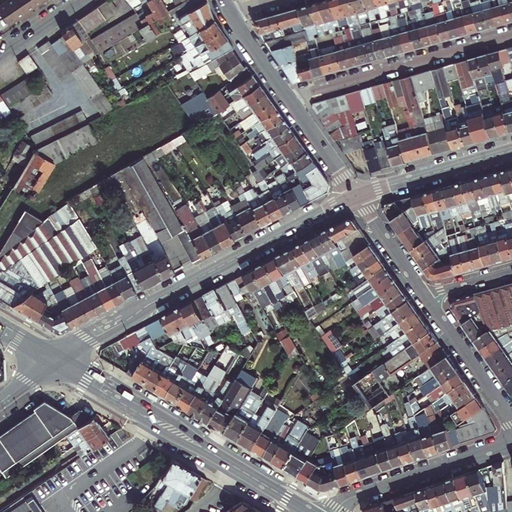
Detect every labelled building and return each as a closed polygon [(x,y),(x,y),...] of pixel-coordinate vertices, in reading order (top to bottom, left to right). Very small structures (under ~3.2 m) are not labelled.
[(30,17),(18,0),(7,0),(0,5),(0,10),(10,25),(20,18),(23,21),(30,17)] [(34,9),(44,1),(43,0),(18,0),(30,17),(37,12),(34,9)] [(106,0),(97,7),(104,18),(117,10),(109,0),(106,0)] [(161,0),(146,0),(149,6),(137,14),(144,25),(148,23),(168,11),(161,0)] [(199,31),(214,20),(213,19),(206,0),(186,0),(172,9),(175,14),(184,9),(194,27),(187,31),(190,36),(199,31)] [(331,0),(327,0),(321,2),(328,26),(330,34),(336,33),(334,24),(338,23),(331,0)] [(342,0),(331,0),(338,23),(339,26),(345,24),(342,16),(347,15),(342,0)] [(353,0),(342,0),(347,15),(350,28),(359,26),(361,25),(359,17),(353,0)] [(365,0),(353,0),(359,17),(361,25),(369,23),(372,22),(365,0)] [(376,0),(365,0),(372,22),(377,21),(375,13),(376,13),(374,7),(379,6),(376,0)] [(388,0),(376,0),(379,6),(382,19),(387,18),(388,18),(385,4),(389,3),(388,0)] [(401,5),(398,0),(388,0),(389,3),(393,16),(396,15),(403,13),(401,8),(397,9),(396,6),(401,5)] [(398,0),(401,5),(401,8),(403,13),(404,13),(411,11),(413,10),(412,5),(407,7),(404,0),(398,0)] [(410,0),(412,5),(413,10),(414,10),(417,9),(419,9),(417,1),(419,0),(410,0)] [(455,17),(460,36),(469,33),(464,15),(461,5),(459,6),(457,0),(449,0),(451,4),(455,17)] [(321,2),(310,5),(316,24),(319,37),(325,36),(323,28),(328,26),(321,2)] [(511,21),(511,10),(510,2),(501,5),(506,23),(511,21)] [(451,38),(446,20),(444,13),(440,14),(437,3),(434,4),(432,5),(437,23),(442,41),(451,38)] [(310,5),(299,8),(306,30),(309,40),(315,39),(311,25),(316,24),(310,5)] [(506,23),(501,5),(492,7),(497,25),(506,23)] [(104,18),(97,7),(77,21),(85,32),(104,18)] [(497,25),(492,7),(482,10),(488,28),(497,25)] [(279,14),(283,28),(296,24),(298,30),(298,29),(299,31),(306,30),(299,8),(279,14)] [(419,28),(420,27),(415,12),(414,10),(413,10),(411,11),(412,13),(410,14),(414,29),(409,30),(415,49),(424,46),(419,28)] [(488,28),(482,10),(473,12),(479,30),(488,28)] [(479,30),(473,12),(464,15),(469,33),(479,30)] [(144,25),(137,14),(91,40),(98,52),(138,28),(144,25)] [(255,26),(272,51),(292,45),(309,40),(306,30),(299,31),(285,35),(283,28),(279,14),(257,20),(255,26)] [(390,26),(398,24),(397,20),(396,15),(393,16),(388,18),(387,18),(390,26)] [(460,36),(455,17),(446,20),(451,38),(460,36)] [(199,31),(190,36),(180,42),(187,51),(220,29),(214,21),(214,20),(199,31)] [(77,44),(84,40),(88,37),(85,32),(77,21),(61,32),(64,36),(83,62),(89,58),(86,53),(84,54),(77,44)] [(388,56),(380,30),(377,31),(375,25),(378,24),(377,21),(372,22),(369,23),(374,40),(379,59),(388,56)] [(155,36),(148,23),(144,25),(138,28),(145,41),(155,36)] [(397,54),(391,35),(390,32),(386,33),(383,24),(381,24),(381,23),(378,24),(380,30),(388,56),(397,54)] [(442,41),(437,23),(428,25),(433,43),(442,41)] [(433,43),(428,25),(420,27),(419,28),(424,46),(433,43)] [(352,36),(361,33),(359,26),(350,28),(350,29),(352,36)] [(190,72),(211,61),(215,58),(231,49),(233,48),(220,29),(187,51),(178,56),(190,72)] [(347,40),(343,41),(351,67),(360,64),(355,46),(352,36),(350,29),(345,30),(347,40)] [(415,49),(409,30),(400,33),(406,51),(415,49)] [(406,51),(400,33),(391,35),(397,54),(406,51)] [(83,62),(64,36),(52,45),(70,71),(71,70),(82,63),(83,62)] [(351,67),(343,41),(342,36),(333,38),(336,51),(342,69),(351,67)] [(374,40),(364,43),(369,62),(379,59),(374,40)] [(71,73),(48,41),(37,49),(59,81),(71,73)] [(364,43),(355,46),(360,64),(369,62),(364,43)] [(280,63),(296,58),(292,45),(272,51),(280,63)] [(238,72),(240,75),(248,69),(246,66),(244,67),(231,49),(215,58),(222,68),(229,78),(238,72)] [(500,50),(489,54),(494,73),(497,83),(506,81),(502,67),(505,66),(500,50)] [(342,69),(336,51),(328,53),(333,72),(342,69)] [(328,53),(319,56),(324,74),(333,72),(328,53)] [(31,70),(36,66),(28,54),(23,58),(31,70)] [(479,56),(484,76),(494,73),(489,54),(479,56)] [(324,74),(319,56),(309,59),(311,63),(311,66),(315,77),(324,74)] [(479,56),(469,59),(474,78),(478,91),(484,89),(488,88),(487,85),(484,76),(479,56)] [(26,74),(31,70),(23,58),(18,61),(26,74)] [(211,61),(190,72),(192,76),(197,82),(222,68),(215,58),(211,61)] [(303,80),(300,69),(296,58),(280,63),(292,80),(297,82),(303,80)] [(469,115),(477,142),(491,138),(483,111),(482,107),(479,94),(478,91),(474,78),(469,59),(455,63),(459,80),(464,97),(470,95),(473,105),(467,107),(469,115)] [(115,109),(82,63),(71,70),(103,116),(115,109)] [(455,63),(444,66),(448,82),(459,80),(455,63)] [(303,80),(315,77),(311,66),(300,69),(303,80)] [(440,97),(440,99),(452,95),(448,82),(444,66),(432,70),(437,87),(440,97)] [(240,75),(208,98),(218,113),(230,104),(259,84),(248,69),(240,75)] [(411,76),(416,93),(437,87),(432,70),(411,76)] [(420,134),(417,135),(423,157),(433,154),(428,135),(420,107),(416,93),(411,76),(400,79),(404,91),(406,98),(409,97),(415,120),(416,120),(420,134)] [(29,77),(2,95),(9,106),(37,89),(29,77)] [(384,83),(388,96),(397,93),(404,91),(400,79),(384,83)] [(497,83),(498,85),(499,91),(502,103),(503,105),(511,132),(511,131),(511,100),(510,101),(508,91),(509,91),(506,81),(497,83)] [(16,118),(54,94),(48,82),(41,87),(37,89),(9,106),(16,118)] [(388,96),(384,83),(375,86),(379,99),(388,97),(388,96)] [(236,112),(248,104),(264,93),(259,84),(230,104),(236,112)] [(498,85),(491,87),(488,88),(489,92),(489,94),(499,91),(498,85)] [(372,87),(362,89),(367,104),(376,101),(372,87)] [(181,104),(195,126),(218,113),(208,98),(203,91),(181,104)] [(367,122),(358,91),(348,94),(357,124),(362,123),(364,128),(356,130),(357,134),(361,133),(371,130),(368,121),(367,122)] [(248,116),(270,101),(264,93),(248,104),(250,108),(242,113),(245,118),(248,116)] [(400,105),(397,93),(388,96),(388,97),(391,108),(400,105)] [(344,126),(338,118),(335,114),(342,112),(350,110),(345,94),(337,97),(325,100),(313,103),(312,107),(317,115),(321,121),(326,127),(330,134),(335,140),(348,136),(345,127),(344,126)] [(259,120),(276,109),(270,101),(248,116),(250,120),(244,123),(248,128),(259,120)] [(455,106),(458,117),(466,145),(477,142),(469,115),(464,116),(464,113),(462,106),(460,107),(459,104),(455,106)] [(490,109),(483,111),(491,138),(501,135),(493,105),(489,107),(490,109)] [(493,105),(501,135),(511,132),(503,105),(496,107),(495,105),(493,105)] [(466,145),(458,117),(449,119),(446,107),(443,108),(449,129),(454,148),(466,145)] [(282,117),(276,109),(259,120),(262,124),(254,130),(257,134),(265,129),(282,117)] [(64,135),(70,132),(76,129),(83,126),(88,123),(89,123),(83,110),(76,114),(70,117),(64,120),(58,123),(51,126),(45,130),(39,133),(32,136),(38,148),(45,145),(51,142),(58,139),(64,135)] [(287,125),(282,117),(265,129),(268,132),(259,138),(263,143),(265,141),(287,125)] [(407,162),(400,140),(399,136),(395,123),(387,126),(386,122),(382,123),(385,134),(389,146),(394,165),(407,162)] [(70,132),(64,135),(58,139),(51,142),(45,145),(38,148),(38,149),(35,150),(35,151),(54,163),(96,142),(88,123),(83,126),(76,129),(70,132)] [(271,150),(293,134),(287,125),(265,141),(267,145),(265,146),(268,151),(271,150)] [(433,154),(454,148),(449,129),(428,135),(433,154)] [(299,142),(293,134),(271,150),(273,153),(271,154),(274,159),(299,142)] [(352,151),(358,149),(365,148),(363,141),(363,140),(361,134),(354,136),(348,138),(341,140),(345,153),(352,151)] [(423,157),(417,135),(400,140),(407,162),(423,157)] [(382,169),(376,150),(374,140),(368,141),(370,148),(365,150),(371,172),(382,169)] [(305,150),(299,142),(274,159),(271,161),(277,169),(278,168),(279,168),(280,167),(305,150)] [(250,151),(245,143),(241,146),(247,154),(250,151)] [(382,169),(394,165),(389,146),(376,150),(382,169)] [(311,159),(305,150),(280,167),(281,169),(284,174),(285,176),(289,174),(285,168),(288,167),(291,172),(311,159)] [(35,151),(13,188),(32,199),(43,182),(47,184),(53,175),(48,172),(54,163),(35,151)] [(162,240),(176,232),(182,229),(141,157),(130,163),(122,169),(162,240)] [(264,167),(258,159),(252,162),(257,169),(258,171),(262,168),(264,167)] [(289,174),(285,176),(301,204),(326,190),(328,183),(311,159),(291,172),(289,174)] [(267,176),(262,168),(258,171),(264,179),(267,176)] [(277,169),(272,173),(277,183),(291,209),(301,204),(285,176),(284,174),(282,175),(278,168),(277,169)] [(271,220),(283,214),(269,188),(264,179),(258,171),(257,169),(254,171),(255,174),(253,175),(267,200),(262,203),(271,220)] [(511,192),(511,172),(511,169),(501,171),(508,194),(511,192)] [(492,174),(497,194),(500,204),(510,201),(508,194),(501,171),(492,174)] [(482,177),(488,196),(497,194),(492,174),(482,177)] [(472,180),(478,199),(488,196),(482,177),(472,180)] [(478,199),(472,180),(462,182),(468,202),(478,199)] [(471,212),(470,209),(468,202),(462,182),(453,185),(458,205),(462,203),(465,214),(471,212)] [(291,209),(277,183),(269,188),(283,214),(291,209)] [(456,216),(461,215),(458,205),(453,185),(443,188),(449,207),(453,206),(456,216)] [(449,207),(443,188),(434,191),(441,217),(446,216),(447,219),(452,217),(449,207)] [(260,226),(271,220),(262,203),(256,192),(254,193),(252,189),(238,196),(241,200),(242,200),(245,198),(247,200),(250,206),(260,226)] [(236,191),(225,196),(227,201),(230,206),(241,200),(238,196),(236,191)] [(441,217),(434,191),(424,193),(429,213),(434,212),(437,222),(442,220),(441,217)] [(424,193),(413,196),(420,219),(422,226),(432,223),(429,213),(424,193)] [(420,219),(413,196),(387,204),(384,211),(400,233),(412,225),(420,219)] [(245,234),(235,215),(230,206),(227,201),(216,206),(234,240),(245,234)] [(223,246),(202,207),(199,202),(194,204),(201,215),(202,214),(204,218),(196,222),(212,251),(223,246)] [(69,203),(43,221),(58,232),(63,229),(79,218),(69,203)] [(223,246),(234,240),(216,206),(210,209),(207,204),(202,207),(223,246)] [(260,226),(250,206),(235,215),(245,234),(260,226)] [(212,251),(196,222),(193,216),(187,207),(184,209),(189,216),(188,216),(193,225),(191,226),(196,235),(191,238),(202,257),(212,251)] [(0,298),(12,305),(30,292),(44,283),(46,281),(55,275),(63,269),(71,264),(79,258),(88,252),(96,246),(79,218),(63,229),(58,232),(43,221),(37,216),(27,208),(0,252),(0,298)] [(329,229),(343,255),(346,261),(349,259),(354,256),(370,244),(354,220),(348,219),(329,229)] [(433,226),(435,233),(444,227),(443,223),(433,226)] [(421,238),(412,225),(400,233),(411,250),(426,240),(425,236),(421,238)] [(426,240),(411,250),(418,259),(438,245),(446,239),(442,233),(445,231),(445,230),(444,227),(435,233),(426,240)] [(192,262),(202,257),(191,238),(185,228),(182,229),(176,232),(192,262)] [(329,229),(321,233),(330,250),(333,249),(338,258),(343,255),(329,229)] [(506,229),(497,231),(505,260),(511,258),(511,248),(509,237),(506,229)] [(497,231),(487,234),(496,263),(505,260),(497,231)] [(312,238),(321,255),(325,253),(330,262),(335,260),(330,250),(321,233),(312,238)] [(487,234),(478,237),(486,265),(496,263),(487,234)] [(471,249),(477,268),(486,265),(478,237),(478,236),(473,237),(476,248),(471,249)] [(329,270),(321,255),(312,238),(303,243),(312,260),(316,258),(321,267),(322,267),(325,272),(329,270)] [(152,284),(163,277),(145,243),(139,247),(135,239),(130,241),(134,249),(152,284)] [(163,277),(174,272),(167,258),(161,245),(155,249),(152,243),(149,244),(146,239),(144,240),(145,243),(163,277)] [(466,251),(461,252),(467,271),(477,268),(471,249),(468,239),(463,240),(466,251)] [(456,253),(452,255),(457,273),(467,271),(461,252),(459,242),(453,243),(456,253)] [(294,247),(303,265),(307,262),(312,271),(317,269),(312,260),(303,243),(294,247)] [(359,263),(376,252),(370,244),(354,256),(359,263)] [(438,245),(418,259),(424,269),(440,258),(444,255),(450,250),(449,244),(441,249),(438,245)] [(294,247),(285,252),(298,276),(302,274),(305,281),(311,278),(303,265),(294,247)] [(152,284),(134,249),(124,255),(125,256),(142,289),(152,284)] [(444,264),(440,258),(424,269),(430,277),(436,279),(457,273),(452,255),(450,250),(444,255),(447,263),(444,264)] [(277,257),(286,274),(290,272),(294,281),(300,278),(298,276),(285,252),(277,257)] [(380,259),(376,252),(359,263),(353,267),(351,269),(354,276),(357,274),(363,270),(380,259)] [(167,258),(174,272),(181,268),(174,255),(167,258)] [(123,299),(142,289),(125,256),(118,259),(121,265),(109,271),(110,274),(123,299)] [(290,283),(286,274),(277,257),(267,262),(276,279),(281,289),(286,287),(289,293),(294,290),(290,283)] [(369,277),(385,265),(380,259),(363,270),(357,274),(354,276),(359,284),(360,283),(362,282),(369,277)] [(254,269),(268,295),(272,303),(278,300),(275,294),(270,283),(276,279),(267,262),(254,269)] [(391,274),(385,265),(369,277),(362,282),(360,283),(366,292),(391,274)] [(259,301),(268,295),(254,269),(244,274),(252,288),(259,301)] [(290,283),(294,281),(290,272),(286,274),(290,283)] [(114,303),(123,299),(110,274),(107,276),(106,273),(100,276),(102,278),(114,303)] [(245,291),(252,288),(244,274),(227,283),(234,296),(240,293),(241,290),(245,291)] [(397,283),(391,274),(366,292),(372,301),(397,283)] [(69,281),(74,291),(75,293),(88,318),(96,313),(84,288),(80,282),(78,277),(69,281)] [(105,308),(91,281),(89,277),(80,282),(84,288),(96,313),(105,308)] [(114,303),(102,278),(98,281),(96,278),(91,281),(105,308),(114,303)] [(281,289),(276,279),(270,283),(275,294),(282,291),(281,289)] [(230,316),(241,310),(234,296),(227,283),(216,289),(230,316)] [(403,291),(397,283),(372,301),(370,302),(373,307),(384,300),(386,303),(403,291)] [(511,323),(511,283),(474,294),(480,312),(481,314),(483,321),(487,331),(490,329),(501,326),(505,325),(511,323)] [(231,318),(230,316),(216,289),(205,295),(215,314),(220,323),(231,318)] [(409,300),(403,291),(386,303),(376,310),(379,315),(381,313),(384,318),(409,300)] [(25,313),(36,295),(30,292),(12,305),(25,313)] [(65,295),(66,298),(79,322),(88,318),(75,293),(71,295),(70,293),(65,295)] [(462,323),(480,312),(474,294),(453,300),(452,308),(462,323)] [(35,319),(46,301),(37,296),(36,295),(25,313),(35,319)] [(215,314),(205,295),(194,301),(204,320),(207,326),(209,330),(220,323),(215,314)] [(79,322),(66,298),(62,300),(61,297),(56,300),(58,304),(70,327),(79,322)] [(70,327),(58,304),(50,308),(52,305),(50,301),(48,299),(46,301),(35,319),(55,331),(55,332),(62,332),(62,331),(70,327)] [(417,310),(409,300),(384,318),(376,323),(378,326),(383,323),(388,330),(417,310)] [(194,301),(183,307),(192,325),(204,350),(209,352),(210,352),(202,336),(210,332),(209,330),(207,326),(204,320),(194,301)] [(183,307),(173,312),(188,340),(194,337),(188,326),(192,325),(183,307)] [(423,320),(417,310),(388,330),(384,333),(385,336),(390,333),(395,340),(423,320)] [(151,337),(153,340),(169,331),(172,335),(175,333),(179,339),(175,341),(174,341),(184,344),(188,345),(186,341),(188,340),(173,312),(145,326),(151,337)] [(481,314),(480,312),(462,323),(468,331),(477,324),(476,322),(478,321),(479,316),(481,314)] [(402,350),(431,330),(423,320),(395,340),(391,343),(392,346),(397,342),(402,350)] [(468,331),(473,339),(487,331),(483,321),(477,324),(468,331)] [(383,323),(378,326),(384,333),(388,330),(383,323)] [(145,326),(136,331),(142,343),(151,337),(145,326)] [(473,339),(480,349),(496,338),(490,329),(487,331),(473,339)] [(321,336),(333,353),(342,347),(330,330),(321,336)] [(420,354),(430,368),(448,356),(431,330),(402,350),(398,354),(377,369),(355,384),(362,393),(368,402),(372,408),(377,405),(385,400),(390,396),(376,376),(386,369),(390,376),(420,354)] [(142,343),(136,331),(128,336),(135,348),(142,343),(144,346),(148,354),(144,361),(142,364),(134,378),(145,385),(160,360),(164,353),(157,349),(153,340),(151,337),(142,343)] [(391,343),(395,340),(390,333),(385,336),(391,343)] [(258,343),(257,341),(254,335),(254,334),(247,337),(254,350),(258,343)] [(290,336),(281,341),(289,356),(290,354),(295,346),(290,336)] [(480,349),(486,357),(502,346),(508,342),(511,339),(511,337),(511,336),(506,339),(505,338),(499,342),(496,338),(480,349)] [(249,358),(251,355),(244,342),(233,349),(239,352),(249,358)] [(398,354),(402,350),(397,342),(392,346),(398,354)] [(168,346),(165,345),(157,349),(164,353),(168,346)] [(144,346),(139,354),(144,361),(148,354),(144,346)] [(295,346),(290,354),(293,356),(297,356),(300,354),(295,346)] [(505,350),(502,346),(486,357),(491,365),(507,354),(511,350),(511,347),(511,346),(505,350)] [(164,353),(160,360),(165,364),(170,356),(164,353)] [(135,360),(142,364),(144,361),(139,354),(135,360)] [(491,365),(497,373),(511,363),(511,357),(510,358),(507,354),(491,365)] [(156,391),(175,359),(170,356),(165,364),(160,360),(145,385),(156,391)] [(423,386),(425,384),(433,379),(454,364),(448,356),(430,368),(420,376),(424,381),(421,383),(423,386)] [(167,398),(187,364),(176,357),(175,359),(156,391),(167,398)] [(134,378),(142,364),(135,360),(127,374),(134,378)] [(511,363),(497,373),(503,382),(511,375),(511,363)] [(189,366),(187,364),(167,398),(178,404),(192,380),(186,377),(190,370),(188,369),(189,366)] [(433,379),(425,384),(431,392),(459,371),(454,364),(433,379)] [(199,417),(214,393),(217,387),(223,377),(212,371),(209,377),(189,411),(199,417)] [(431,392),(436,401),(466,380),(459,371),(431,392)] [(202,376),(197,372),(192,380),(198,383),(202,376)] [(189,411),(209,377),(206,375),(205,377),(202,376),(198,383),(192,380),(178,404),(189,411)] [(511,375),(503,382),(511,393),(511,392),(511,375)] [(252,388),(237,379),(230,390),(210,423),(226,433),(243,405),(249,394),(252,388)] [(466,380),(436,401),(432,403),(436,408),(446,401),(448,405),(455,400),(471,388),(466,380)] [(217,387),(214,393),(219,396),(223,390),(217,387)] [(199,417),(210,423),(230,390),(227,388),(225,392),(223,390),(219,396),(214,393),(199,417)] [(239,441),(239,440),(255,414),(269,390),(266,388),(259,399),(249,394),(243,405),(226,433),(235,438),(235,439),(239,441)] [(471,388),(455,400),(458,404),(449,410),(452,414),(477,397),(471,388)] [(420,400),(415,392),(409,396),(412,405),(420,400)] [(477,397),(452,414),(452,415),(459,425),(471,416),(484,407),(477,397)] [(253,449),(268,423),(281,401),(278,399),(275,404),(273,404),(272,406),(273,407),(272,410),(269,408),(262,418),(255,414),(239,440),(253,449)] [(0,434),(0,471),(5,478),(66,435),(77,427),(70,418),(43,401),(33,408),(34,411),(0,434)] [(372,408),(368,402),(365,404),(363,411),(365,413),(372,408)] [(461,443),(494,431),(496,429),(484,407),(471,416),(475,422),(455,429),(461,443)] [(415,415),(417,421),(429,417),(426,408),(415,415)] [(91,417),(79,410),(70,418),(77,427),(91,417)] [(66,435),(74,446),(101,427),(94,415),(91,417),(77,427),(66,435)] [(429,455),(423,437),(422,435),(417,421),(415,415),(410,418),(414,430),(408,432),(417,459),(429,455)] [(429,417),(431,423),(440,451),(453,446),(448,432),(447,429),(443,431),(441,423),(437,424),(434,415),(429,417)] [(285,468),(295,451),(306,433),(308,430),(310,428),(298,420),(284,444),(274,461),(285,468)] [(265,456),(281,430),(284,425),(278,421),(274,427),(268,423),(253,449),(265,456)] [(440,451),(431,423),(424,425),(428,436),(423,437),(429,455),(440,451)] [(81,456),(109,437),(101,427),(74,446),(81,456)] [(453,446),(461,443),(455,429),(455,427),(448,432),(453,446)] [(417,459),(408,432),(407,428),(401,430),(404,442),(400,444),(406,462),(417,459)] [(274,461),(284,444),(281,443),(286,434),(281,430),(265,456),(274,461)] [(292,472),(299,477),(310,459),(320,441),(306,433),(295,451),(285,468),(286,469),(292,473),(292,472)] [(385,435),(396,466),(406,462),(400,444),(395,445),(390,433),(385,435)] [(374,439),(376,446),(385,470),(396,466),(385,435),(374,439)] [(374,474),(364,445),(359,447),(356,436),(350,438),(353,446),(353,447),(363,477),(374,474)] [(363,477),(353,447),(349,449),(346,440),(340,442),(346,462),(353,481),(363,477)] [(385,470),(376,446),(372,448),(369,440),(363,442),(364,445),(374,474),(385,470)] [(353,481),(346,462),(341,464),(338,454),(333,455),(335,462),(343,484),(353,481)] [(310,459),(299,477),(308,482),(316,470),(318,467),(328,464),(335,462),(333,455),(316,461),(315,462),(310,459)] [(161,509),(186,467),(172,458),(155,486),(163,491),(155,505),(161,509)] [(480,469),(468,473),(480,511),(482,511),(491,510),(507,506),(506,501),(503,461),(493,464),(495,483),(486,486),(480,469)] [(327,490),(343,484),(335,462),(328,464),(318,467),(316,470),(308,482),(320,489),(327,490)] [(207,479),(186,467),(161,509),(166,511),(167,511),(176,498),(184,503),(192,489),(198,493),(207,479)] [(462,497),(462,499),(468,497),(471,507),(472,507),(473,511),(480,511),(468,473),(455,477),(462,497)] [(455,477),(445,481),(452,500),(462,497),(455,477)] [(445,481),(436,484),(442,504),(445,511),(452,509),(453,511),(456,511),(452,500),(445,481)] [(432,505),(433,507),(442,504),(436,484),(426,487),(432,505)] [(426,487),(416,491),(421,505),(422,509),(424,508),(432,505),(426,487)] [(416,491),(405,494),(411,510),(411,511),(413,510),(415,509),(414,507),(421,505),(416,491)] [(42,511),(29,492),(23,496),(34,511),(42,511)] [(395,498),(399,508),(406,511),(407,511),(408,511),(409,511),(410,511),(411,511),(411,510),(405,494),(395,498)] [(34,511),(23,496),(9,506),(0,511),(34,511)] [(468,497),(462,499),(466,509),(471,507),(468,497)] [(396,511),(399,508),(395,498),(365,508),(364,511),(396,511)] [(246,511),(253,507),(242,501),(225,511),(246,511)]
